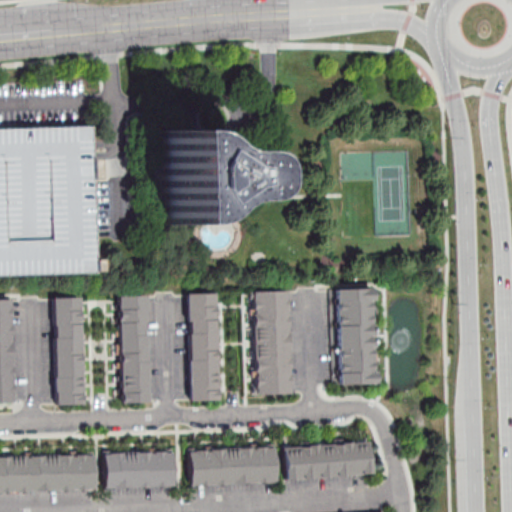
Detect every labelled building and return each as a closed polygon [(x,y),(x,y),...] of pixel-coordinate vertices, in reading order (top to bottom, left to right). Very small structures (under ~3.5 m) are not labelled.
[(0,127),(89,125),(93,269),(0,271),(0,127)] [(159,129),(161,224),(177,222),(189,215),(196,207),(202,202),(226,199),(237,195),(242,188),(245,175),(243,166),(239,156),(230,152),(215,151),(205,151),(199,148),(190,143),(182,134),(172,130),(159,129)] [(370,288),(333,288),(334,385),(371,384),(370,288)] [(287,394),(287,290),(249,290),(250,394),(287,394)] [(185,292),(186,401),(215,400),(213,292),(185,292)] [(117,402),(145,402),(145,294),(117,294),(117,402)] [(80,296),(51,296),(53,404),(81,404),(80,296)] [(0,402),(11,403),(10,299),(0,298),(0,402)] [(280,445),(365,439),(367,473),(282,479),(280,445)] [(185,452),(270,447),(272,481),(187,486),(185,452)] [(101,453),(170,451),(171,485),(102,487),(101,453)] [(0,456),(90,454),(91,488),(0,490),(0,456)]
